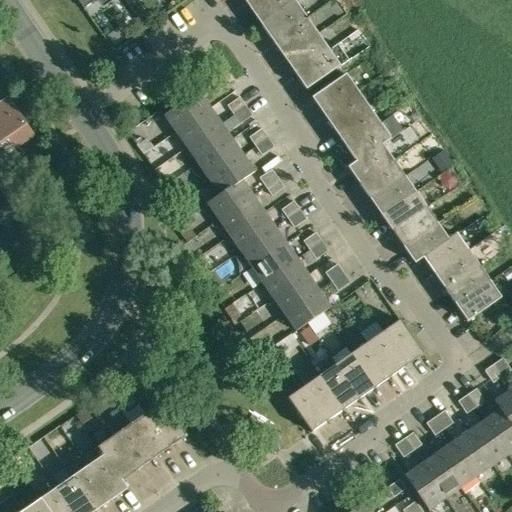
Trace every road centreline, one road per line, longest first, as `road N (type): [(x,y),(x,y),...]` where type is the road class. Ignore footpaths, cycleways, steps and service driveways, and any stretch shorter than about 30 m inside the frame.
road 1 (residential): [(265,510),(446,374),(450,353),(414,299),(385,285),(306,170),(303,141),(231,33),(200,32),(80,115)]
road 2 (residential): [(0,411),(93,338),(126,272),(127,202),(80,115)]
road 3 (residential): [(80,115),(0,0)]
road 4 (residential): [(265,510),(241,479),(221,473),(159,511)]
